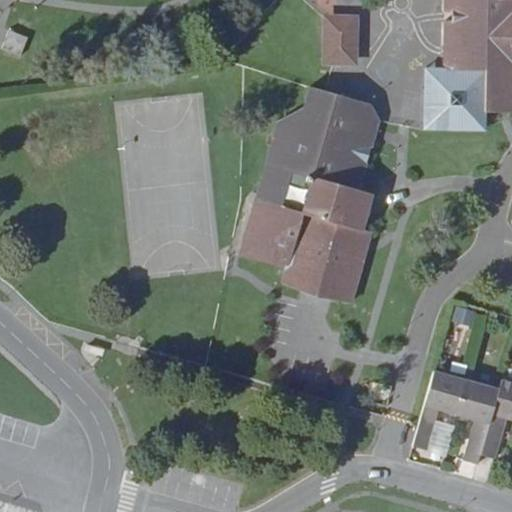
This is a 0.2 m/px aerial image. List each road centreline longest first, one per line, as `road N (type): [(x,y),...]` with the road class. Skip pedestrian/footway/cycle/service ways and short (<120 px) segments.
road 1 (residential): [(277,511),(352,469),(511,509)]
road 2 (residential): [(103,493),(109,461),(91,412),(0,323)]
